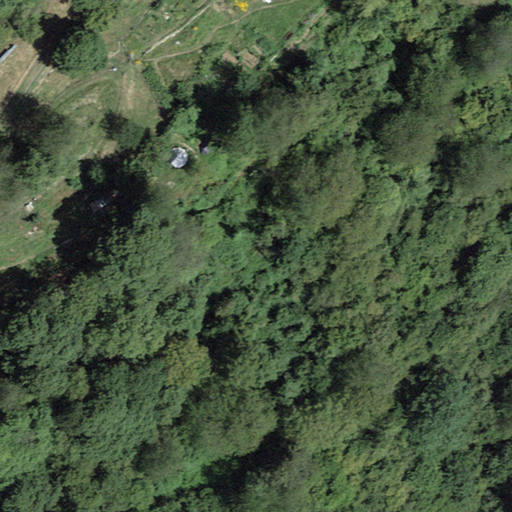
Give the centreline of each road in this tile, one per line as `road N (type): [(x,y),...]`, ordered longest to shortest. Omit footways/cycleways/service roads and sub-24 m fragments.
road 1 (track): [(0,155),(96,73),(111,74),(114,91),(95,152),(0,224)]
road 2 (track): [(100,0),(50,51),(0,123)]
